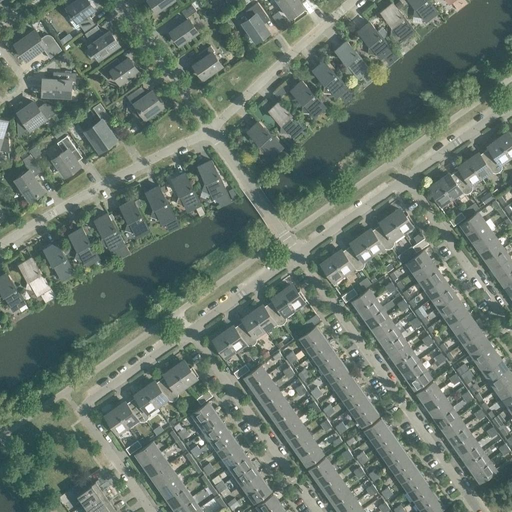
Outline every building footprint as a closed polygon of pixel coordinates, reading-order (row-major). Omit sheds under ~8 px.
[(88,1),(87,0),(77,0),(67,7),(77,21),(82,18),(85,22),(80,26),(84,32),(95,24),(87,14),(94,9),(90,4),(87,1),(88,1)] [(148,0),(157,11),(172,0),(148,0)] [(277,0),(290,17),(299,10),(297,7),(301,5),(298,1),(299,0),(277,0)] [(410,0),(415,6),(414,15),(423,16),(426,20),(437,11),(428,0),(410,0)] [(267,16),(258,2),(246,11),(251,18),(243,23),(255,41),(269,32),(261,21),(267,16)] [(382,12),(394,27),(393,36),(402,36),(403,38),(414,29),(393,3),(382,12)] [(196,11),(192,4),(181,11),(186,18),(196,11)] [(278,12),(272,16),(277,22),(282,18),(278,12)] [(197,32),(188,19),(171,31),(180,44),(185,40),(187,41),(192,38),(192,35),(197,32)] [(359,31),(371,45),(370,54),(379,54),(380,57),(383,54),(390,62),(397,55),(391,48),(370,22),(359,31)] [(104,35),(97,25),(85,34),(92,43),(90,45),(99,58),(119,44),(109,31),(104,35)] [(41,38),(35,30),(19,41),(20,44),(20,45),(19,47),(20,49),(20,51),(21,52),(23,53),(24,54),(26,54),(28,54),(29,57),(37,52),(37,51),(41,48),(42,48),(50,58),(62,50),(53,37),(51,36),(50,35),(48,35),(46,35),(44,36),(41,38)] [(336,50),(348,64),(348,73),(356,73),(358,76),(361,73),(367,80),(375,74),(369,67),(347,41),(336,50)] [(214,51),(210,46),(199,54),(202,59),(194,65),(203,78),(221,65),(212,52),(214,51)] [(128,80),(128,78),(128,77),(137,71),(128,58),(121,63),(117,58),(103,68),(109,76),(113,73),(120,82),(122,81),(123,82),(124,82),(128,80)] [(314,70),(326,84),(326,93),(335,93),(336,95),(339,92),(345,100),(353,93),(347,86),(324,61),(314,70)] [(43,95),(60,95),(61,97),(62,99),(64,99),(66,99),(67,98),(68,96),(70,96),(71,81),(76,81),(77,73),(57,72),(56,79),(43,79),(43,95)] [(292,90),(303,102),(303,112),(312,112),(314,115),(325,105),(302,81),(292,90)] [(141,86),(127,96),(138,111),(134,113),(140,122),(162,106),(154,95),(154,96),(151,92),(146,95),(140,87),(141,86)] [(279,88),(274,93),(279,98),(284,93),(279,88)] [(270,110),(281,122),(281,134),(292,134),(293,135),(303,125),(280,101),(270,110)] [(38,108),(33,102),(19,112),(19,113),(17,114),(19,136),(30,128),(44,118),(45,120),(55,113),(54,111),(57,109),(60,110),(60,109),(45,103),(38,108)] [(115,124),(100,103),(93,108),(101,120),(93,126),(92,124),(86,128),(87,130),(86,131),(91,139),(93,137),(96,141),(94,143),(99,151),(116,139),(108,129),(115,124)] [(57,129),(67,121),(63,116),(53,123),(57,129)] [(0,149),(8,152),(9,158),(10,158),(7,133),(7,134),(3,132),(6,121),(0,118),(0,149)] [(249,131),(261,143),(261,154),(271,154),(272,155),(282,146),(259,121),(249,131)] [(63,126),(53,133),(57,138),(67,131),(63,126)] [(504,134),(498,138),(510,156),(511,155),(511,137),(509,133),(506,136),(504,134)] [(76,149),(67,136),(57,143),(63,152),(53,159),(65,175),(79,165),(71,153),(76,149)] [(510,156),(498,138),(491,143),(493,145),(484,151),(500,172),(501,170),(502,169),(502,167),(502,166),(502,164),(501,163),(510,156)] [(500,172),(484,151),(476,157),(475,155),(468,159),(481,177),(490,170),(491,172),(493,173),(494,173),(496,173),(498,173),(499,172),(500,172)] [(30,154),(22,159),(30,170),(29,170),(16,179),(16,180),(13,182),(17,188),(21,186),(30,199),(43,190),(34,177),(42,171),(30,154)] [(481,177),(468,159),(462,163),(463,165),(455,171),(470,193),(470,192),(471,191),(472,190),(473,188),(473,187),(472,185),(471,184),(481,177)] [(199,166),(202,172),(206,180),(202,191),(212,194),(213,196),(215,196),(218,203),(229,197),(212,160),(199,166)] [(470,193),(455,171),(446,177),(445,175),(439,180),(451,198),(461,191),(462,192),(463,193),(465,194),(466,194),(468,194),(469,193),(470,193)] [(173,179),(180,192),(176,203),(187,207),(188,209),(200,203),(185,173),(173,179)] [(451,198),(439,180),(432,184),(434,186),(430,188),(435,195),(433,196),(432,196),(439,206),(451,198)] [(147,192),(154,206),(150,217),(161,221),(162,222),(163,222),(167,228),(178,223),(159,186),(147,192)] [(234,190),(230,192),(234,199),(238,197),(234,190)] [(506,202),(501,196),(498,198),(502,205),(506,202)] [(121,206),(128,219),(125,230),(136,234),(137,236),(149,229),(133,199),(121,206)] [(500,207),(495,200),(491,203),(496,209),(500,207)] [(470,206),(462,211),(466,217),(474,212),(470,206)] [(506,216),(502,209),(498,212),(502,218),(506,216)] [(396,210),(390,215),(402,232),(414,224),(407,214),(407,215),(405,216),(401,210),(398,212),(396,210)] [(449,220),(453,226),(465,218),(461,212),(449,220)] [(484,222),(478,212),(461,224),(468,233),(484,222)] [(95,220),(103,233),(99,244),(111,248),(112,249),(113,249),(116,255),(127,249),(108,213),(95,220)] [(402,232),(390,215),(383,219),(385,221),(376,227),(392,248),(393,247),(394,245),(394,244),(394,242),(394,240),(393,239),(402,232)] [(490,230),(484,222),(468,233),(474,242),(490,230)] [(392,248),(376,227),(368,233),(367,231),(360,235),(373,253),(382,247),(383,248),(385,249),(386,249),(388,249),(390,249),(391,248),(391,249),(392,248)] [(70,234),(77,247),(75,259),(86,262),(87,264),(99,257),(82,228),(70,234)] [(497,239),(490,230),(474,242),(480,251),(497,239)] [(373,253),(360,235),(354,240),(355,242),(347,248),(362,269),(363,269),(362,268),(363,267),(364,266),(365,264),(365,263),(364,261),(364,260),(373,253)] [(412,246),(416,252),(429,244),(424,238),(412,246)] [(503,248),(497,239),(480,251),(486,260),(503,248)] [(62,278),(74,271),(57,242),(45,249),(62,278)] [(402,263),(416,252),(412,246),(397,256),(402,263)] [(362,269),(347,248),(339,253),(337,252),(331,256),(344,274),(353,267),(354,268),(355,269),(357,270),(359,270),(360,270),(362,269)] [(509,257),(503,248),(486,260),(493,268),(509,257)] [(430,260),(424,250),(407,262),(414,271),(430,260)] [(344,274),(331,256),(325,260),(326,262),(323,265),(327,271),(325,272),(324,272),(331,282),(344,274)] [(20,265),(28,278),(25,289),(37,291),(38,293),(39,292),(43,300),(54,293),(32,257),(20,265)] [(511,267),(511,261),(509,257),(493,268),(499,277),(511,267)] [(436,268),(430,260),(414,271),(420,280),(436,268)] [(383,268),(387,273),(392,269),(389,264),(383,268)] [(511,267),(499,277),(505,286),(511,281),(511,267)] [(443,277),(436,268),(420,280),(426,289),(443,277)] [(394,272),(390,274),(394,281),(398,278),(394,272)] [(0,287),(13,309),(25,301),(7,273),(0,277),(0,287)] [(449,286),(443,277),(426,289),(432,298),(449,286)] [(363,289),(371,284),(366,278),(358,283),(363,289)] [(400,281),(396,283),(401,290),(405,287),(400,281)] [(394,285),(391,282),(385,286),(387,290),(394,285)] [(396,288),(394,285),(387,290),(389,293),(396,288)] [(288,286),(282,291),(294,308),(307,300),(300,290),(299,290),(299,291),(297,292),(293,286),(290,288),(288,286)] [(455,295),(449,286),(432,298),(439,306),(455,295)] [(341,296),(345,302),(357,294),(353,288),(341,296)] [(375,298),(368,289),(352,300),(359,309),(375,298)] [(406,290),(402,292),(407,299),(411,296),(406,290)] [(294,308),(282,291),(276,295),(277,297),(269,303),(284,324),(285,323),(286,321),(286,320),(286,318),(286,316),(285,315),(294,308)] [(461,304),(455,295),(439,306),(445,315),(461,304)] [(381,307),(375,298),(359,309),(365,318),(381,307)] [(412,298),(409,301),(413,308),(417,305),(412,298)] [(406,303),(404,299),(397,304),(399,307),(406,303)] [(284,324),(269,303),(260,309),(259,307),(252,311),(265,329),(274,323),(275,324),(277,325),(278,325),(280,325),(282,325),(283,324),(283,325),(284,324)] [(408,306),(406,303),(399,307),(402,311),(408,306)] [(467,313),(461,304),(445,315),(451,324),(467,313)] [(387,316),(381,307),(365,318),(371,327),(387,316)] [(419,307),(415,310),(419,316),(423,314),(419,307)] [(265,329),(252,311),(246,316),(247,318),(239,324),(254,345),(255,345),(254,344),(255,343),(256,342),(257,340),(257,339),(257,337),(256,336),(265,329)] [(474,321),(467,313),(451,324),(457,333),(474,321)] [(304,322),(308,328),(321,320),(316,314),(304,322)] [(393,325),(387,316),(371,327),(378,336),(393,325)] [(425,316),(421,319),(426,325),(429,323),(425,316)] [(419,320),(416,317),(410,322),(412,325),(419,320)] [(421,324),(419,320),(412,325),(414,328),(421,324)] [(480,330),(474,321),(457,333),(463,342),(480,330)] [(254,345),(239,324),(231,330),(229,328),(223,332),(236,350),(245,343),(246,345),(247,345),(249,346),(251,346),(252,346),(254,345)] [(400,334),(393,325),(378,336),(384,345),(400,334)] [(431,325),(427,328),(432,334),(436,331),(431,325)] [(323,335),(316,326),(300,337),(307,346),(323,335)] [(486,339),(480,330),(463,342),(470,351),(486,339)] [(236,350),(223,332),(217,336),(218,338),(215,341),(219,347),(217,348),(216,348),(224,358),(236,350)] [(406,342),(400,334),(384,345),(390,354),(406,342)] [(437,334),(434,336),(438,343),(442,340),(437,334)] [(329,344),(323,335),(307,346),(313,355),(329,344)] [(431,338),(429,335),(422,339),(424,343),(431,338)] [(433,341),(431,338),(424,343),(427,346),(433,341)] [(412,351),(406,342),(390,354),(396,362),(412,351)] [(494,351),(488,342),(472,353),(478,362),(494,351)] [(444,343),(440,345),(444,352),(448,349),(444,343)] [(335,352),(329,344),(313,355),(319,364),(335,352)] [(292,351),(286,356),(288,359),(295,355),(292,351)] [(418,360),(412,351),(396,362),(402,371),(418,360)] [(450,351),(446,354),(451,361),(454,358),(450,351)] [(501,360),(494,351),(478,362),(484,371),(501,360)] [(282,355),(279,352),(273,356),(275,360),(282,355)] [(342,361),(335,352),(319,364),(326,373),(342,361)] [(443,356),(441,352),(434,357),(437,360),(443,356)] [(297,358),(295,355),(288,359),(291,363),(297,358)] [(446,359),(443,356),(437,360),(439,364),(446,359)] [(425,369),(418,360),(402,371),(409,380),(425,369)] [(507,368),(501,360),(484,371),(490,380),(507,368)] [(348,370),(342,361),(326,373),(332,381),(348,370)] [(180,362),(174,367),(187,384),(199,376),(192,366),(191,366),(191,367),(190,368),(185,362),(182,364),(180,362)] [(233,372),(237,378),(250,370),(245,364),(233,372)] [(267,374),(260,365),(244,376),(251,386),(267,374)] [(460,366),(456,368),(460,375),(464,372),(460,366)] [(187,384),(174,367),(168,371),(169,373),(161,379),(176,400),(177,399),(178,397),(178,396),(178,394),(178,392),(177,391),(187,384)] [(292,370),(290,367),(283,371),(285,375),(292,370)] [(511,378),(511,375),(507,368),(490,380),(497,389),(511,378)] [(305,369),(298,374),(301,377),(307,372),(305,369)] [(431,378),(425,369),(409,380),(415,389),(431,378)] [(294,373),(292,370),(285,375),(288,378),(294,373)] [(354,379),(348,370),(332,381),(338,390),(354,379)] [(310,376),(307,372),(301,377),(303,380),(310,376)] [(458,376),(456,373),(449,378),(451,381),(458,376)] [(273,383),(267,374),(251,386),(257,394),(273,383)] [(466,374),(462,377),(467,384),(471,381),(466,374)] [(460,380),(458,376),(451,381),(454,384),(460,380)] [(511,391),(511,378),(497,389),(503,398),(511,391)] [(176,400),(161,379),(152,385),(151,383),(145,387),(157,405),(166,399),(168,400),(169,401),(171,401),(172,401),(174,401),(175,400),(176,401),(176,400)] [(360,388),(354,379),(338,390),(344,399),(360,388)] [(439,390),(433,381),(417,392),(423,401),(439,390)] [(279,392),(273,383),(257,394),(263,403),(279,392)] [(472,383),(468,386),(473,392),(477,390),(472,383)] [(304,387),(302,384),(295,389),(298,392),(304,387)] [(157,405),(145,387),(138,392),(140,394),(131,400),(146,421),(147,421),(146,420),(148,419),(148,418),(149,416),(149,415),(149,413),(148,412),(157,405)] [(307,391),(304,387),(298,392),(300,395),(307,391)] [(317,387),(311,391),(313,395),(320,390),(317,387)] [(366,397),(360,388),(344,399),(350,408),(366,397)] [(196,398),(200,404),(213,396),(208,390),(196,398)] [(322,393),(320,390),(313,395),(315,398),(322,393)] [(445,398),(439,390),(423,401),(429,410),(445,398)] [(471,394),(468,391),(462,395),(464,399),(471,394)] [(511,404),(511,391),(503,398),(509,407),(511,404)] [(286,401),(279,392),(263,403),(270,412),(286,401)] [(478,392),(475,395),(479,401),(483,398),(478,392)] [(473,397),(471,394),(464,399),(466,402),(473,397)] [(373,405),(366,397),(350,408),(357,417),(373,405)] [(452,407),(445,398),(429,410),(436,419),(452,407)] [(146,421),(131,400),(123,406),(121,404),(115,408),(128,426),(137,419),(138,421),(139,421),(141,422),(143,422),(144,422),(146,421)] [(292,410),(286,401),(270,412),(276,421),(292,410)] [(485,401),(481,404),(485,410),(489,407),(485,401)] [(215,411),(209,402),(193,413),(199,422),(215,411)] [(317,405),(315,402),(308,406),(310,410),(317,405)] [(330,404),(323,409),(325,412),(332,408),(330,404)] [(319,408),(317,405),(310,410),(313,413),(319,408)] [(379,415),(373,405),(357,417),(363,426),(379,415)] [(458,416),(452,407),(436,419),(442,427),(458,416)] [(128,426),(115,408),(109,413),(110,414),(107,417),(111,423),(109,424),(116,434),(128,426)] [(334,411),(332,408),(325,412),(328,416),(334,411)] [(483,412),(481,408),(474,413),(476,416),(483,412)] [(298,418),(292,410),(276,421),(282,430),(298,418)] [(491,410),(487,412),(492,419),(495,416),(491,410)] [(221,420),(215,411),(199,422),(205,431),(221,420)] [(485,415),(483,412),(476,416),(479,420),(485,415)] [(464,425),(458,416),(442,427),(448,436),(464,425)] [(387,426),(381,417),(365,428),(371,437),(387,426)] [(304,427),(298,418),(282,430),(288,438),(304,427)] [(329,423),(327,419),(320,424),(323,427),(329,423)] [(497,419),(493,421),(498,428),(502,425),(497,419)] [(227,429),(221,420),(205,431),(211,440),(227,429)] [(342,422),(336,427),(338,430),(344,425),(342,422)] [(332,426),(329,423),(323,427),(325,431),(332,426)] [(153,428),(156,433),(161,430),(157,425),(153,428)] [(347,429),(344,425),(338,430),(340,433),(347,429)] [(470,434),(464,425),(448,436),(454,445),(470,434)] [(393,435),(387,426),(371,437),(378,446),(393,435)] [(495,429),(493,426),(486,431),(489,434),(495,429)] [(184,427),(178,432),(180,435),(187,431),(184,427)] [(310,436),(304,427),(288,438),(294,447),(310,436)] [(503,427),(499,430),(504,437),(508,434),(503,427)] [(234,437),(227,429),(211,440),(218,449),(234,437)] [(498,433),(495,429),(489,434),(491,437),(498,433)] [(179,439),(173,430),(170,432),(176,442),(179,439)] [(189,434),(187,431),(180,435),(183,439),(189,434)] [(477,443),(470,434),(454,445),(461,454),(477,443)] [(400,444),(393,435),(378,446),(384,455),(400,444)] [(317,445),(310,436),(294,447),(301,456),(317,445)] [(240,446),(234,437),(218,449),(224,457),(240,446)] [(333,442),(335,445),(342,441),(339,437),(333,442)] [(355,440),(353,437),(346,442),(348,445),(355,440)] [(186,449),(179,439),(176,442),(183,451),(186,449)] [(125,448),(130,454),(142,446),(137,440),(125,448)] [(161,453),(153,441),(136,453),(141,461),(142,460),(145,463),(144,464),(161,453)] [(483,451),(477,443),(461,454),(467,463),(483,451)] [(406,453),(400,444),(384,455),(390,464),(406,453)] [(508,447),(505,444),(499,448),(501,452),(508,447)] [(197,445),(190,450),(193,453),(199,448),(197,445)] [(323,454),(317,445),(301,456),(307,465),(323,454)] [(246,455),(240,446),(224,457),(230,466),(246,455)] [(510,450),(508,447),(501,452),(504,455),(510,450)] [(202,452),(199,448),(193,453),(195,456),(202,452)] [(350,452),(348,449),(341,454),(344,457),(350,452)] [(489,460),(483,451),(467,463),(473,472),(489,460)] [(195,462),(188,452),(185,455),(192,464),(195,462)] [(353,456),(350,452),(344,457),(346,460),(353,456)] [(363,452),(356,456),(359,460),(365,455),(363,452)] [(168,464),(161,453),(144,464),(144,465),(145,464),(148,467),(147,468),(152,475),(168,464)] [(412,462),(406,453),(390,464),(396,473),(412,462)] [(252,464),(246,455),(230,466),(236,475),(252,464)] [(368,458),(365,455),(359,460),(361,463),(368,458)] [(331,466),(325,457),(309,468),(315,477),(331,466)] [(495,469),(489,460),(473,472),(478,478),(485,475),(486,476),(495,469)] [(202,471),(195,462),(192,464),(198,473),(202,471)] [(418,470),(412,462),(396,473),(402,482),(418,470)] [(209,463),(203,467),(205,471),(212,466),(209,463)] [(176,475),(168,464),(152,475),(157,483),(158,482),(160,485),(159,486),(160,486),(176,475)] [(259,473),(252,464),(236,475),(243,484),(259,473)] [(214,469),(212,466),(205,471),(207,474),(214,469)] [(338,475),(331,466),(315,477),(322,486),(338,475)] [(363,470),(360,467),(354,471),(356,475),(363,470)] [(375,469),(369,474),(371,477),(378,473),(375,469)] [(365,473),(363,470),(356,475),(358,478),(365,473)] [(425,479),(418,470),(402,482),(409,490),(425,479)] [(265,481),(259,473),(243,484),(249,493),(265,481)] [(380,476),(378,473),(371,477),(374,481),(380,476)] [(211,484),(204,474),(201,477),(207,486),(211,484)] [(184,486),(176,475),(160,486),(160,487),(161,486),(163,489),(162,490),(167,497),(184,486)] [(344,483),(338,475),(322,486),(328,495),(344,483)] [(100,483),(98,479),(93,483),(93,482),(76,495),(78,498),(83,505),(101,492),(97,486),(100,483)] [(431,488),(425,479),(409,490),(415,499),(431,488)] [(222,480),(215,485),(218,488),(224,484),(222,480)] [(271,491),(265,481),(249,493),(255,502),(271,491)] [(350,492),(344,483),(328,495),(334,503),(350,492)] [(217,493),(211,484),(207,486),(214,495),(217,493)] [(227,487),(224,484),(218,488),(220,492),(227,487)] [(375,488),(373,484),(366,489),(368,492),(375,488)] [(192,497),(184,486),(167,497),(173,505),(174,504),(176,508),(175,508),(192,497)] [(388,487),(381,492),(384,495),(390,490),(388,487)] [(377,491),(375,488),(368,492),(371,496),(377,491)] [(437,497),(431,488),(415,499),(421,508),(437,497)] [(107,493),(105,489),(101,492),(83,505),(85,508),(88,511),(93,511),(108,502),(104,495),(107,493)] [(393,494),(390,490),(384,495),(386,498),(393,494)] [(340,511),(356,501),(350,492),(334,503),(340,511)] [(265,511),(279,502),(273,493),(257,504),(262,511),(265,511)] [(226,506),(220,496),(216,499),(223,508),(226,506)] [(193,511),(199,508),(192,497),(175,508),(175,509),(176,508),(179,511),(177,511),(193,511)] [(442,504),(437,497),(421,508),(423,511),(435,511),(437,511),(437,510),(442,504)] [(234,498),(228,503),(230,506),(237,501),(234,498)] [(114,503),(112,499),(108,502),(93,511),(114,511),(115,511),(110,505),(114,503)] [(239,505),(237,501),(230,506),(232,509),(239,505)] [(359,511),(362,510),(356,501),(340,511),(359,511)] [(284,511),(286,511),(279,502),(265,511),(284,511)] [(387,505),(385,502),(378,507),(381,510),(387,505)]
